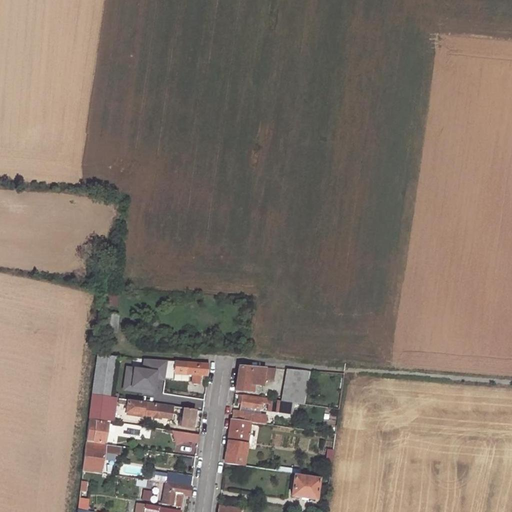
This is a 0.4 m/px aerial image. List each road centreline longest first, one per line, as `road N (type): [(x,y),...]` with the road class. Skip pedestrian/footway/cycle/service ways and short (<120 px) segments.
road 1 (track): [(105,233),(119,279),(122,341),(141,352),(511,381)]
road 2 (residential): [(203,511),(225,360)]
